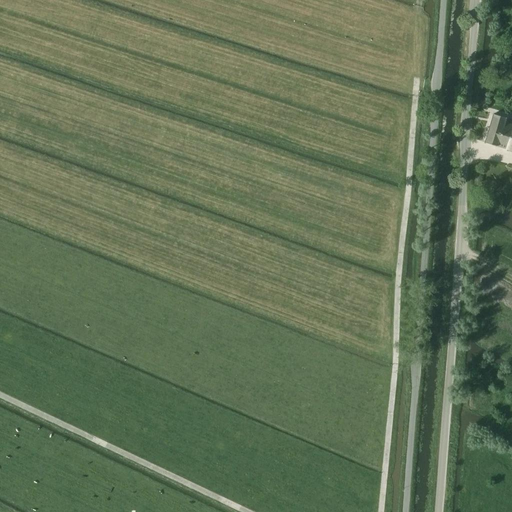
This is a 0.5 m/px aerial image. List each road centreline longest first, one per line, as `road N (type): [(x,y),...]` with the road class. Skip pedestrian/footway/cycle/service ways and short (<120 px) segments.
road 1 (unclassified): [(437,511),(476,0)]
road 2 (unclassified): [(404,511),(442,0)]
road 3 (track): [(381,511),(413,88)]
road 4 (track): [(240,511),(0,396)]
